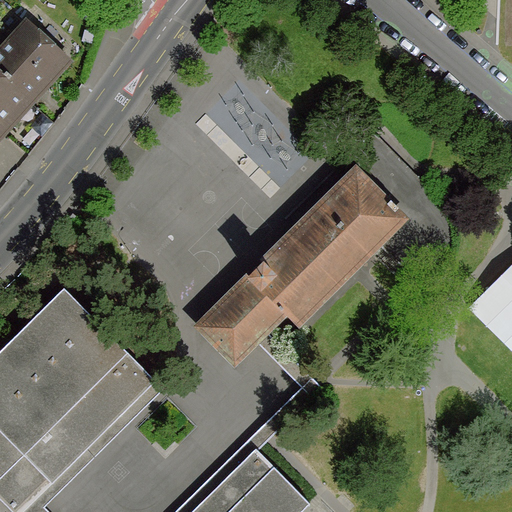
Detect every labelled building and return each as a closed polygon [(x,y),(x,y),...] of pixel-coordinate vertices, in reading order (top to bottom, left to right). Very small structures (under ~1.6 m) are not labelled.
[(0,145),(77,61),(33,21),(0,57),(0,145)] [(325,182),(336,193),(364,166),(417,220),(378,258),(386,266),(395,273),(409,278),(425,278),(438,272),(448,260),(456,244),(454,227),(449,214),(429,196),(434,191),(373,135),(346,162),(325,182)] [(267,290),(292,316),(306,329),(378,258),(417,220),(364,166),(336,193),(267,261),(281,276),(267,290)] [(267,261),(252,276),(267,290),(281,276),(267,261)] [(511,268),(475,306),(511,342),(511,268)] [(272,336),(292,316),(267,290),(252,276),(199,328),(240,368),(263,345),(272,336)] [(160,385),(67,289),(0,353),(0,497),(14,511),(29,511),(39,502),(160,385)] [(259,433),(252,441),(262,451),(325,389),(272,336),(263,345),(306,388),(259,433)] [(252,441),(181,511),(303,511),(312,503),(262,451),(252,441)] [(49,511),(45,507),(39,502),(29,511),(49,511)]
